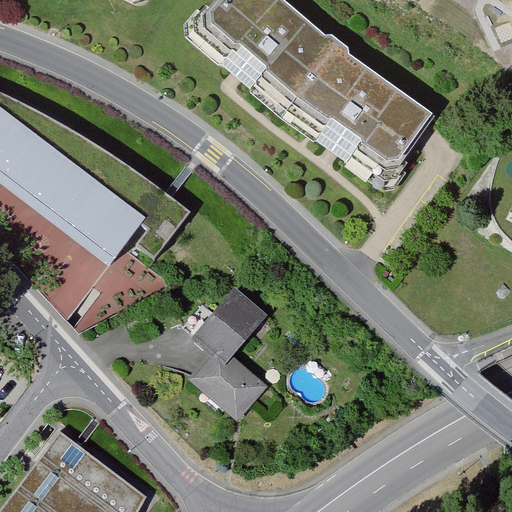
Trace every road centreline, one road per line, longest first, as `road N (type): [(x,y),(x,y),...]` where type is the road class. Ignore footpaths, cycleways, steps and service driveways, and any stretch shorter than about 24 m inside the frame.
road 1 (residential): [(435,363),(211,153),(151,109),(0,39)]
road 2 (secondary): [(511,405),(420,455),(341,511)]
road 3 (residential): [(69,355),(196,492)]
